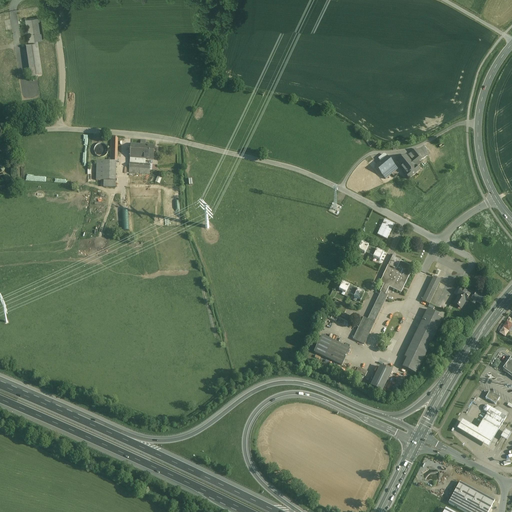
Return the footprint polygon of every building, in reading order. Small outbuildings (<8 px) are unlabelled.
[(37,18),(25,19),(26,24),(28,24),(30,42),(26,43),(31,78),(41,76),(37,42),(40,41),(37,18)] [(94,151),(95,154),(96,156),(99,157),(101,158),(104,157),(106,156),(107,154),(108,151),(107,148),(105,146),(103,144),(100,144),(98,145),(96,146),(94,149),(94,151)] [(140,145),(131,145),(130,158),(154,160),(154,147),(146,146),(140,145)] [(416,150),(409,155),(408,154),(397,163),(409,179),(421,170),(417,165),(423,160),(416,150)] [(397,170),(386,158),(375,167),(385,180),(397,170)] [(110,162),(96,162),(96,181),(103,181),(103,187),(115,188),(116,162),(110,162)] [(150,166),(130,164),(129,173),(149,174),(150,166)] [(92,197),(91,207),(108,207),(108,198),(92,197)] [(394,225),(384,220),(383,224),(384,225),(381,230),(380,230),(377,235),(387,240),(394,225)] [(368,246),(362,243),(358,251),(365,254),(365,253),(368,247),(368,246)] [(377,251),(368,247),(365,253),(374,257),(377,251)] [(384,254),(377,250),(377,251),(374,257),(373,258),(380,261),(384,254)] [(401,260),(393,256),(380,283),(383,285),(379,293),(380,293),(367,320),(363,318),(361,323),(358,328),(353,340),(364,345),(388,296),(385,295),(389,288),(401,293),(413,268),(400,261),(401,260)] [(441,279),(433,277),(422,300),(430,304),(441,279)] [(349,286),(343,283),(339,291),(345,294),(346,292),(349,286)] [(358,290),(349,286),(346,292),(355,297),(358,290)] [(471,293),(462,288),(454,301),(463,308),(471,293)] [(364,293),(358,290),(355,297),(354,298),(361,301),(364,293)] [(483,293),(478,290),(473,298),(478,301),(483,293)] [(439,313),(427,308),(404,356),(406,357),(402,366),(415,372),(443,318),(438,315),(439,313)] [(361,323),(363,318),(355,315),(353,320),(361,323)] [(503,325),(499,332),(506,337),(511,327),(511,323),(508,321),(504,326),(503,325)] [(350,350),(322,337),(313,352),(342,366),(350,350)] [(510,375),(511,375),(511,357),(503,370),(510,375)] [(392,367),(378,361),(367,384),(381,391),(392,367)] [(366,377),(368,371),(358,367),(356,373),(366,377)] [(489,393),(485,399),(496,405),(499,399),(489,393)] [(482,421),(498,431),(507,416),(487,404),(484,405),(483,408),(484,411),(488,413),(482,421)] [(498,431),(482,421),(478,427),(462,418),(456,428),(489,446),(498,431)] [(511,434),(505,430),(500,438),(506,442),(511,434)] [(488,511),(494,502),(460,483),(448,504),(463,511),(488,511)]
